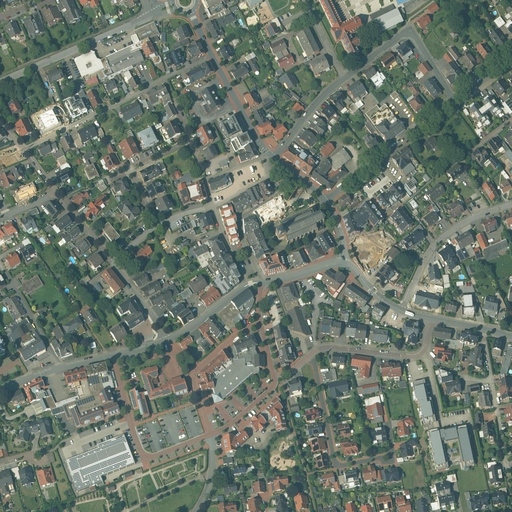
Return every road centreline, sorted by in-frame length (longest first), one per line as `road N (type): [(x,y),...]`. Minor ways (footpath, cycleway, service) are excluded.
road 1 (residential): [(211,55),(25,150)]
road 2 (residential): [(113,354),(141,453),(159,455),(212,434)]
road 3 (tertiary): [(153,13),(0,81)]
road 4 (residential): [(309,355),(335,463),(389,459)]
road 5 (residential): [(454,102),(404,31),(343,78)]
road 6 (residential): [(454,102),(323,199)]
road 7 (residential): [(511,203),(469,219),(435,244),(401,309)]
road 8 (residential): [(309,355),(331,346),(415,356),(423,352),(428,317)]
road 9 (residential): [(259,320),(197,368),(212,434)]
road 10 (residential): [(482,328),(503,450)]
